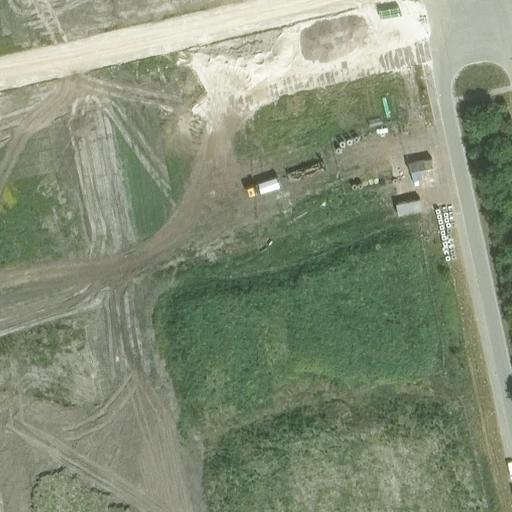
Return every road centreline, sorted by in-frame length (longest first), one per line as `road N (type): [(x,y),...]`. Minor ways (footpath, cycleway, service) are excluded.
road 1 (unknown): [(456,10),(0,90)]
road 2 (unclassified): [(474,0),(452,14),(439,63),(511,403)]
